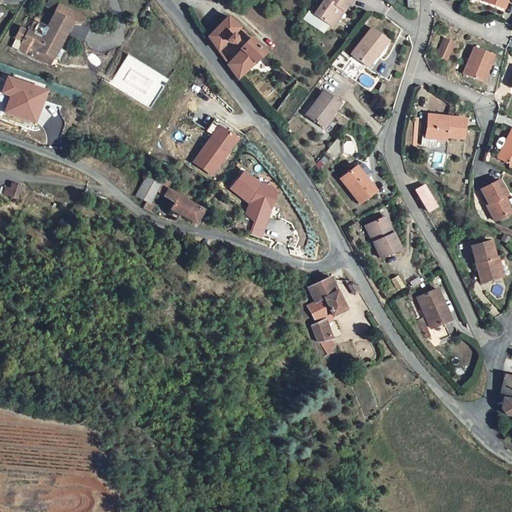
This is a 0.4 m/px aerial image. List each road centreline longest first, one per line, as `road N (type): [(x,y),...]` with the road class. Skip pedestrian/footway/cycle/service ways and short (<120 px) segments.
road 1 (unclassified): [(0,139),(88,170),(152,222),(318,267),(346,257)]
road 2 (residential): [(501,360),(473,328),(393,166),(391,141),(413,70)]
road 3 (unclassified): [(346,257),(306,186),(159,0)]
road 4 (unclassified): [(475,423),(402,351),(346,257)]
road 5 (track): [(122,511),(83,435),(0,410)]
road 6 (unknown): [(167,9),(221,12),(276,51)]
